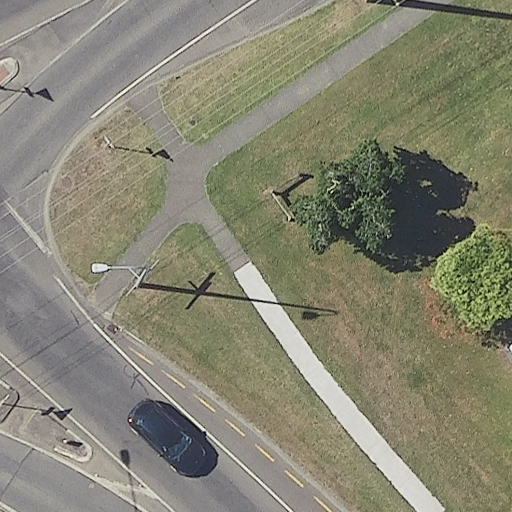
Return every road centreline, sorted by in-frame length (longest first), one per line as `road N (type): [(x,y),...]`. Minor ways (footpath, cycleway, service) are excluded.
road 1 (secondary): [(0,405),(147,511)]
road 2 (tertiary): [(125,0),(0,84)]
